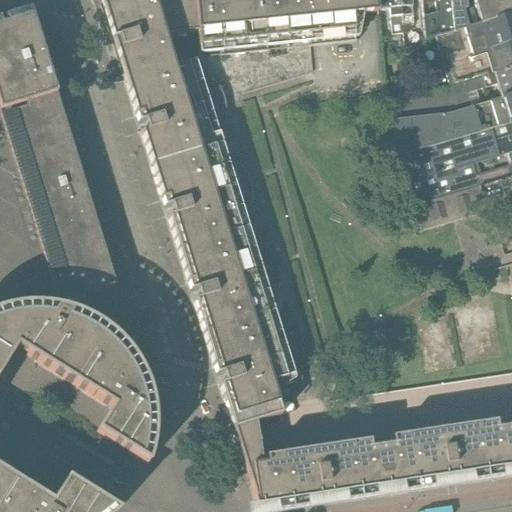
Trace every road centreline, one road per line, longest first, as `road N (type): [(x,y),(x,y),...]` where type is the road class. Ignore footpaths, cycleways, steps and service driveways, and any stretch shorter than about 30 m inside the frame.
road 1 (residential): [(218,511),(59,0)]
road 2 (unknown): [(511,408),(405,419),(405,301)]
